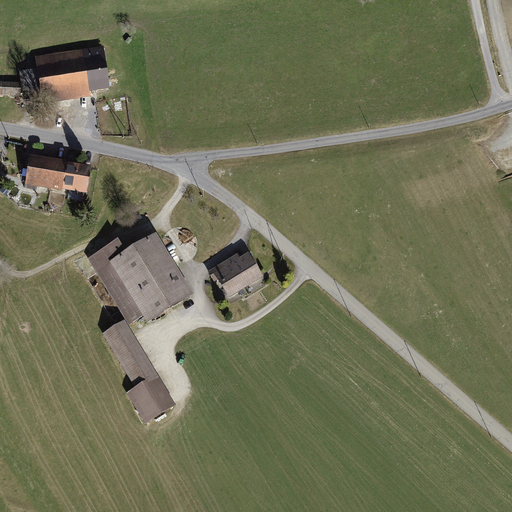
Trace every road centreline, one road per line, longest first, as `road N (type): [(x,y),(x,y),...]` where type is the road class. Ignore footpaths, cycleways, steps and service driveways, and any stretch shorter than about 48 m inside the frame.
road 1 (unclassified): [(184,169),(249,213),(511,441)]
road 2 (unclassified): [(184,169),(210,158),(449,125),(511,103)]
road 3 (track): [(0,254),(9,271),(29,275),(163,215),(189,173)]
road 4 (unclassified): [(0,129),(184,169)]
